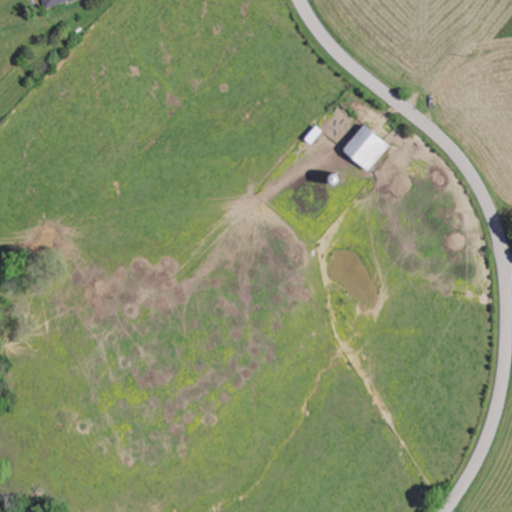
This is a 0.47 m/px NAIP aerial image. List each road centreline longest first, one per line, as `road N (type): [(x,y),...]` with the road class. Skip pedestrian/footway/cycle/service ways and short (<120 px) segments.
road 1 (tertiary): [(301,0),(344,59),(452,150),(499,241),(508,307),(498,402),(477,462),(444,511)]
road 2 (residential): [(438,511),(368,377),(341,348),(313,343),(242,382),(184,437),(141,447),(101,417)]
